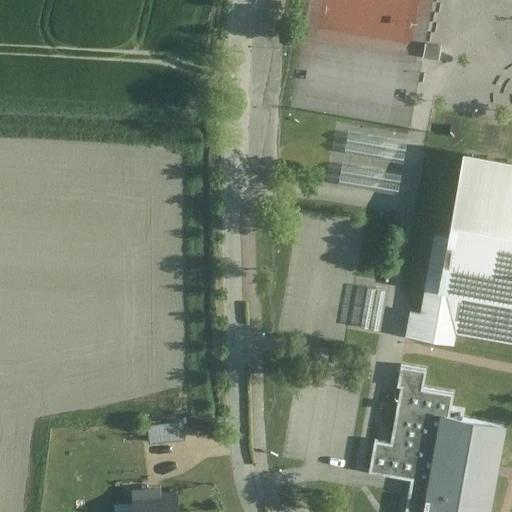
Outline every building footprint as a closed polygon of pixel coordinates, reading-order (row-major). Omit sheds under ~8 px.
[(428,0),(305,0),(290,106),(410,123),(428,0)] [(511,160),(465,153),(449,242),(435,240),(422,310),(412,309),(407,335),(456,344),(457,335),(511,344),(511,160)] [(427,368),(404,364),(390,442),(378,439),(372,469),(411,477),(404,511),(489,511),(507,421),(451,412),(455,391),(424,386),(427,368)] [(182,439),(181,425),(150,428),(152,442),(182,439)] [(178,511),(176,492),(159,494),(159,488),(128,492),(129,511),(178,511)]
